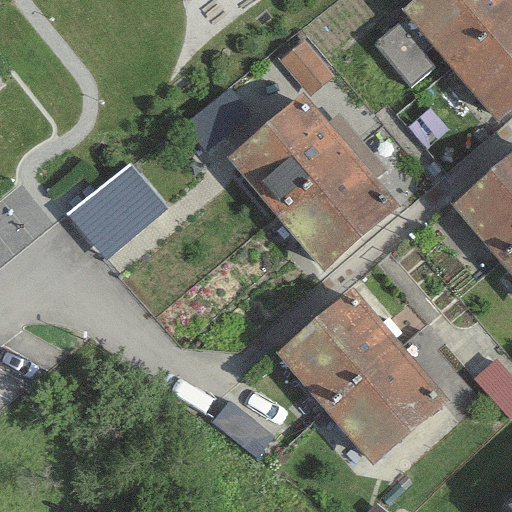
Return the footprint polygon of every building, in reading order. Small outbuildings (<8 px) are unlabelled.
[(511,116),(511,0),(420,0),(398,20),(402,24),(371,51),(409,93),(441,65),(498,129),(511,116)] [(326,84),(296,53),(277,71),(308,102),(326,84)] [(181,129),(197,150),(238,119),(222,98),(181,129)] [(303,124),(291,109),(227,160),(319,275),(395,215),(369,183),(379,175),(335,119),(326,126),(316,114),(303,124)] [(511,161),(451,213),(511,284),(511,161)] [(162,211),(125,168),(64,219),(101,262),(162,211)] [(444,406),(345,300),(274,366),(373,472),(444,406)]
